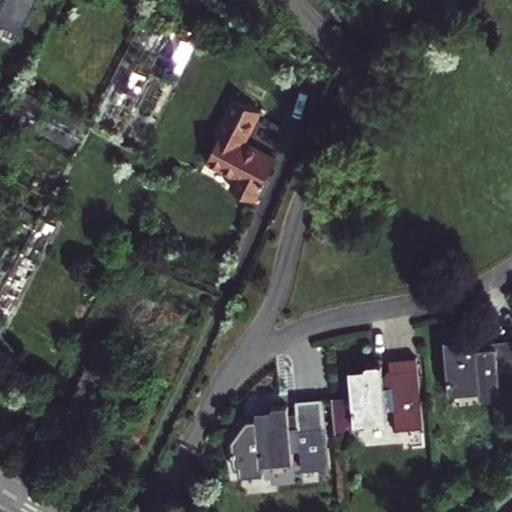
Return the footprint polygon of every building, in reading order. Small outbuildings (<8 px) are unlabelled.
[(8,0),(0,15),(0,17),(24,30),(38,0),(8,0)] [(153,0),(91,121),(142,146),(210,13),(182,0),(153,0)] [(259,108),(232,93),(214,129),(220,133),(206,160),(236,176),(230,186),(253,198),(275,156),(243,139),(259,108)] [(43,218),(0,194),(0,213),(35,232),(43,218)] [(0,232),(28,247),(34,236),(0,217),(0,232)] [(0,298),(0,334),(58,225),(43,218),(35,232),(34,236),(28,247),(25,252),(0,298)] [(0,298),(25,252),(0,238),(0,298)] [(511,395),(511,337),(486,340),(487,345),(479,346),(477,332),(462,333),(463,337),(447,338),(451,392),(482,390),(487,398),(511,395)] [(389,421),(387,410),(395,410),(397,429),(425,427),(419,368),(392,372),(393,386),(385,387),(384,364),(366,365),(366,368),(352,370),(355,397),(335,399),(338,437),(358,435),(357,423),(389,421)] [(90,365),(52,448),(76,460),(114,376),(90,365)] [(295,461),(294,451),(301,450),(303,469),(331,467),(326,411),(298,413),(299,427),(292,427),(290,404),(273,405),(273,409),(259,410),(260,419),(250,420),(231,435),(232,443),(228,443),(230,466),(234,466),(235,475),(264,473),(263,463),(295,461)]
